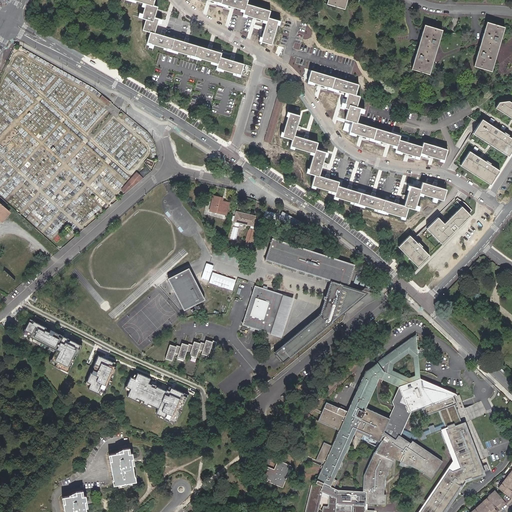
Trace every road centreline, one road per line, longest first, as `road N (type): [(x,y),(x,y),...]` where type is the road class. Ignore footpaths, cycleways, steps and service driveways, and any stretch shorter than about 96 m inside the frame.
road 1 (residential): [(263,54),(359,155),(443,173),(487,199)]
road 2 (residential): [(172,166),(0,317)]
road 3 (tertiary): [(251,169),(329,221),(426,305)]
road 4 (unknown): [(277,387),(225,328),(180,325)]
